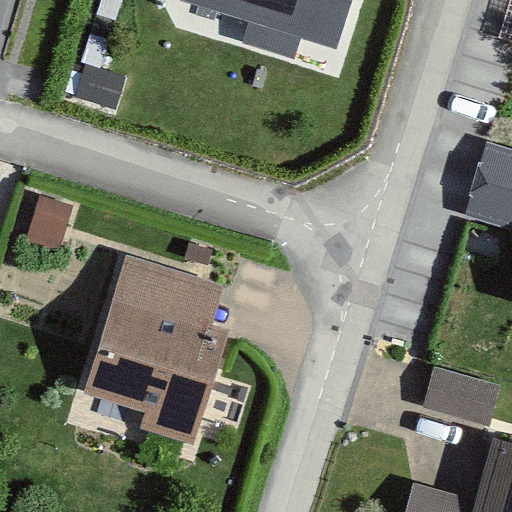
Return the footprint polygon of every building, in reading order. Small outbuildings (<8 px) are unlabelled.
[(352,0),(182,0),(181,3),(337,51),(352,0)] [(123,78),(85,66),(75,97),(114,109),(123,78)] [(511,152),(487,146),(467,214),(511,227),(511,152)] [(69,202),(34,190),(24,220),(59,232),(69,202)] [(226,288),(124,257),(83,395),(146,414),(141,428),(193,444),(226,335),(213,331),(219,312),(226,288)] [(498,386),(438,370),(432,391),(426,412),(486,428),(498,386)] [(511,511),(511,442),(495,438),(473,511),(511,511)] [(441,490),(411,482),(402,511),(469,511),(473,499),(441,490)]
